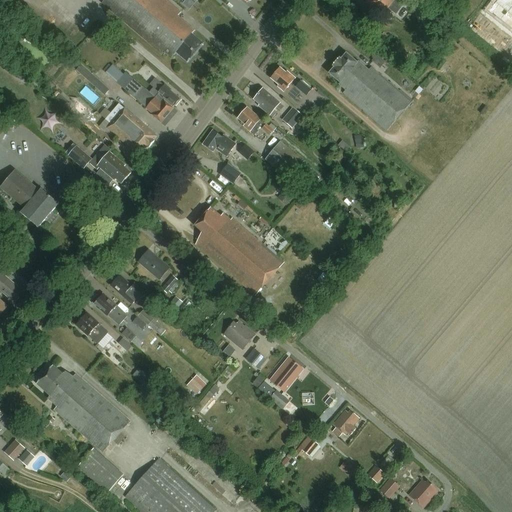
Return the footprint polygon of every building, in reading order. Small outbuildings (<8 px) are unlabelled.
[(187,63),(203,44),(192,34),(195,31),(177,16),(181,12),(166,0),(104,0),(102,4),(162,55),(164,53),(172,57),(175,53),(187,63)] [(395,14),(403,4),(396,0),(364,0),(374,7),(375,5),(379,8),(382,4),(395,14)] [(511,17),(511,0),(500,0),(491,12),(506,25),(511,17)] [(387,131),(412,102),(371,67),(369,69),(359,61),(357,62),(347,53),(342,59),(340,57),(333,65),(335,67),(330,73),(340,83),(339,84),(346,91),(344,93),(387,131)] [(380,67),(385,62),(376,55),(372,61),(380,67)] [(105,95),(109,90),(81,65),(76,70),(105,95)] [(113,65),(105,73),(152,113),(150,115),(159,123),(173,107),(172,106),(173,105),(157,91),(154,95),(149,91),(148,92),(126,72),(124,74),(113,65)] [(301,93),(296,88),(291,84),(296,78),(290,73),(288,74),(281,68),(271,79),(279,85),(278,87),(284,92),(285,92),(295,100),(301,93)] [(153,86),(149,91),(154,95),(157,91),(173,105),(174,104),(175,105),(181,98),(176,94),(176,95),(170,90),(171,89),(165,84),(163,85),(155,78),(150,84),(153,86)] [(296,88),(301,93),(306,97),(312,91),(301,81),(296,88)] [(274,111),(280,104),(262,89),(254,99),(260,104),(259,106),(272,117),(276,113),(274,111)] [(80,113),(86,108),(79,101),(73,106),(80,113)] [(142,154),(156,137),(119,104),(105,120),(112,125),(108,129),(129,147),(128,148),(133,152),(136,149),(142,154)] [(261,119),(247,108),(237,118),(245,125),(243,126),(254,135),(255,135),(257,132),(257,130),(264,123),(260,120),(261,119)] [(293,130),(304,117),(294,109),(283,122),(293,130)] [(274,130),(266,124),(262,129),(270,135),(274,130)] [(227,156),(235,144),(224,136),(223,138),(213,131),(204,144),(213,151),(215,148),(227,156)] [(304,162),(281,142),(265,160),(288,180),(304,162)] [(115,153),(105,145),(89,164),(100,172),(101,171),(114,181),(116,179),(122,185),(131,174),(123,168),(125,165),(113,155),(115,153)] [(69,155),(84,168),(92,159),(77,146),(69,155)] [(330,158),(339,165),(348,155),(339,147),(330,158)] [(241,174),(228,164),(220,175),(233,185),(241,174)] [(15,170),(0,189),(24,209),(20,214),(38,229),(47,219),(48,221),(54,214),(52,212),(59,204),(41,189),(40,191),(15,170)] [(242,200),(237,204),(243,210),(248,206),(242,200)] [(255,295),(284,262),(232,218),(231,220),(223,213),(221,216),(211,207),(195,225),(202,231),(196,244),(255,295)] [(280,227),(289,231),(292,225),(283,221),(280,227)] [(160,280),(170,268),(149,250),(139,261),(160,280)] [(0,290),(15,303),(24,292),(1,273),(0,274),(0,290)] [(111,284),(133,304),(141,294),(119,274),(111,284)] [(172,276),(162,289),(167,293),(169,291),(172,294),(179,285),(176,283),(178,281),(172,276)] [(119,325),(127,316),(101,294),(94,303),(119,325)] [(175,312),(183,303),(176,297),(168,306),(175,312)] [(154,318),(144,309),(138,315),(148,324),(150,322),(155,327),(154,329),(161,335),(165,330),(153,319),(154,318)] [(98,344),(108,332),(86,312),(75,325),(98,344)] [(147,324),(138,316),(134,321),(143,329),(147,324)] [(233,322),(223,334),(242,350),(255,334),(245,326),(244,327),(238,322),(236,324),(233,322)] [(131,342),(137,336),(127,327),(121,333),(131,342)] [(124,337),(118,342),(126,351),(132,346),(124,337)] [(257,370),(266,359),(254,349),(246,359),(257,370)] [(288,357),(269,381),(284,392),(303,369),(288,357)] [(52,366),(36,384),(49,395),(47,398),(57,407),(53,411),(102,453),(129,422),(76,375),(73,378),(64,372),(61,374),(52,366)] [(145,387),(151,380),(139,369),(133,376),(145,387)] [(257,388),(264,379),(259,375),(252,383),(257,388)] [(215,386),(196,408),(200,412),(219,389),(215,386)] [(291,401),(277,390),(270,398),(297,420),(313,400),(300,389),(291,401)] [(352,427),(359,419),(350,411),(348,413),(346,411),(333,425),(336,428),(333,432),(338,436),(340,434),(341,435),(343,433),(345,435),(347,433),(350,436),(355,430),(352,427)] [(308,456),(317,445),(307,436),(297,447),(308,456)] [(14,461),(25,448),(16,440),(5,453),(14,461)] [(92,447),(76,465),(106,493),(123,474),(92,447)] [(19,459),(26,465),(34,456),(28,450),(19,459)] [(214,511),(216,510),(159,459),(125,497),(141,511),(214,511)] [(378,484),(386,474),(375,466),(368,475),(370,477),(368,480),(374,486),(377,483),(378,484)] [(61,477),(67,482),(71,478),(65,472),(61,477)] [(390,479),(379,490),(388,499),(399,487),(390,479)] [(422,481),(409,496),(423,508),(439,491),(428,481),(426,484),(422,481)]
